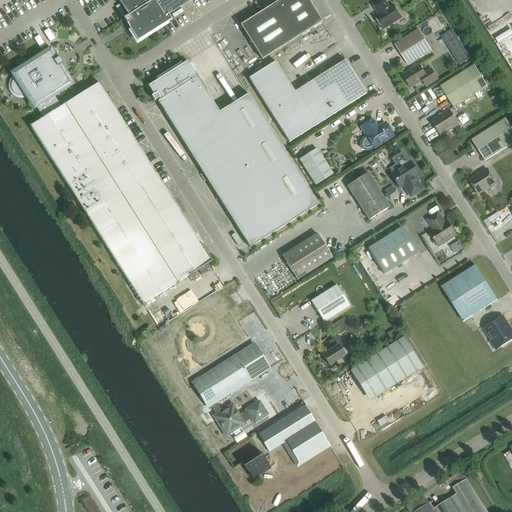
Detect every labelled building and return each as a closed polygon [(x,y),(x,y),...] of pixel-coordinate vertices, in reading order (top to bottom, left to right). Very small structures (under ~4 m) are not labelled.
[(123,19),(137,42),(171,20),(168,15),(187,4),(192,0),(117,0),(128,16),(123,19)] [(321,23),(306,0),(281,0),(240,26),(262,60),(321,23)] [(383,0),(382,0),(373,6),(379,15),(375,17),(383,30),(401,18),(393,6),(389,8),(383,0)] [(329,27),(336,23),(330,13),(322,18),(329,27)] [(449,48),(459,43),(451,27),(441,32),(449,48)] [(408,66),(432,51),(419,30),(395,45),(408,66)] [(217,44),(206,48),(209,57),(220,53),(217,44)] [(383,51),(385,57),(393,53),(391,48),(383,51)] [(71,84),(64,74),(60,66),(62,65),(58,58),(56,60),(50,50),(13,74),(15,78),(13,80),(12,82),(11,84),(11,87),(11,90),(12,92),(14,94),(16,96),(18,97),(21,97),(23,97),(26,95),(34,108),(36,107),(43,118),(29,127),(142,306),(212,262),(98,83),(60,107),(53,96),(71,84)] [(366,94),(345,60),(294,92),(275,62),(248,79),(289,143),(366,94)] [(187,62),(148,87),(153,96),(151,97),(154,102),(158,99),(159,101),(157,102),(250,248),(318,205),(248,94),(219,113),(187,62)] [(419,65),(402,76),(410,89),(422,81),(426,87),(438,80),(431,69),(425,74),(419,65)] [(440,87),(453,108),(487,86),(474,66),(440,87)] [(411,114),(424,106),(417,96),(404,104),(411,114)] [(431,121),(441,136),(459,125),(449,110),(431,121)] [(472,141),(485,161),(511,143),(511,129),(506,119),(472,141)] [(370,151),(373,149),(393,136),(385,124),(377,128),(372,120),(361,127),(366,136),(362,138),(360,142),(359,146),(362,150),(366,151),(370,151)] [(316,149),(299,160),(315,186),(332,175),(316,149)] [(462,156),(466,167),(473,165),(469,154),(462,156)] [(392,173),(390,175),(399,188),(403,186),(410,197),(421,190),(414,178),(418,176),(409,162),(399,169),(397,167),(396,166),(393,166),(392,167),(390,169),(391,172),(392,173)] [(469,181),(478,196),(496,184),(487,169),(469,181)] [(347,187),(368,221),(389,208),(367,174),(347,187)] [(391,202),(398,197),(398,196),(399,195),(395,188),(393,189),(391,186),(382,192),(388,201),(390,201),(391,202)] [(312,213),(315,218),(323,213),(320,209),(312,213)] [(438,247),(445,242),(447,243),(451,241),(450,239),(456,235),(447,222),(445,223),(438,213),(427,220),(434,231),(430,233),(438,247)] [(401,228),(368,249),(384,275),(417,253),(401,228)] [(316,234),(282,257),(297,281),(332,258),(316,234)] [(216,246),(209,248),(214,262),(221,259),(216,246)] [(463,322),(497,300),(475,266),(441,288),(463,322)] [(335,285),(310,302),(323,323),(349,306),(335,285)] [(192,294),(194,299),(206,294),(203,289),(192,294)] [(346,318),(334,324),(338,333),(350,327),(346,318)] [(501,318),(483,329),(491,341),(496,338),(501,347),(511,340),(511,331),(510,329),(508,330),(501,318)] [(296,339),(300,347),(308,343),(305,335),(296,339)] [(340,350),(345,347),(338,336),(328,342),(331,346),(329,347),(328,349),(329,351),(322,356),(329,366),(344,356),(340,350)] [(402,338),(349,371),(369,401),(421,368),(402,338)] [(253,344),(192,383),(208,408),(269,370),(253,344)] [(335,381),(330,383),(334,391),(339,389),(335,381)] [(254,423),(267,415),(259,402),(246,410),(239,415),(232,405),(213,417),(225,436),(244,424),(252,419),(254,423)] [(330,447),(328,444),(304,406),(258,435),(269,453),(282,444),(297,468),(330,447)] [(379,428),(389,421),(385,414),(375,420),(379,428)] [(253,479),(269,469),(259,453),(243,463),(253,479)] [(487,511),(467,479),(452,488),(456,495),(433,510),(429,504),(416,511),(487,511)]
